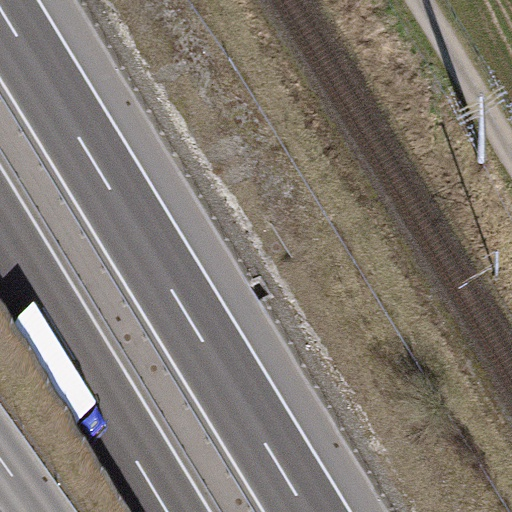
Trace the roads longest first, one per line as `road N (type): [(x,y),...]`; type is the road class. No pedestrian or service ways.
road 1 (motorway): [(308,511),(0,5)]
road 2 (motorway): [(0,236),(167,511)]
road 3 (track): [(511,156),(419,0)]
